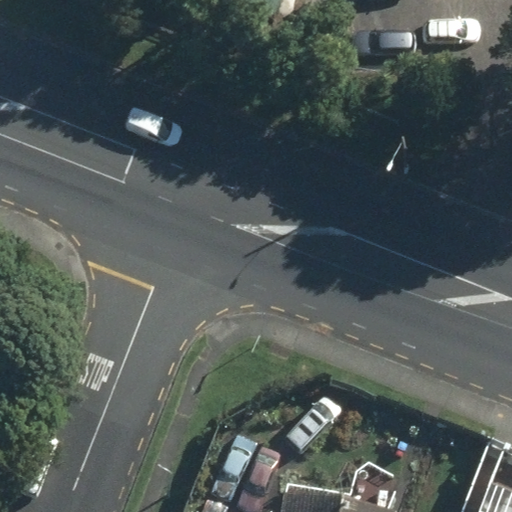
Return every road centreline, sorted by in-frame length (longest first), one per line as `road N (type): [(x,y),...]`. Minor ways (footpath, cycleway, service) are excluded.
road 1 (residential): [(190,184),(66,511)]
road 2 (secondary): [(511,312),(190,184)]
road 3 (secondary): [(190,184),(13,115)]
